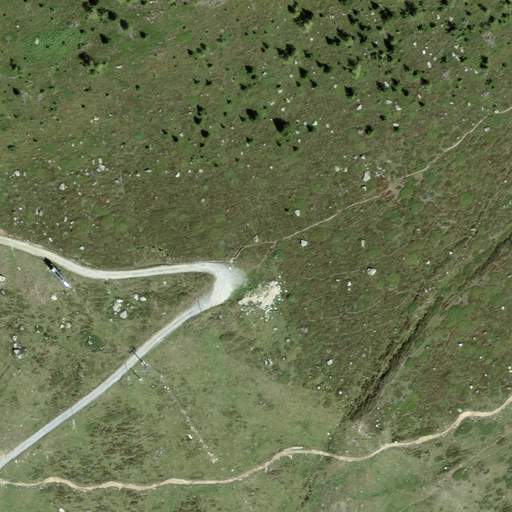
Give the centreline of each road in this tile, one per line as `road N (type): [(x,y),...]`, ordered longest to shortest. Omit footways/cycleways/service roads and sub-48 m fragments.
road 1 (track): [(4,460),(209,301),(224,284),(223,272)]
road 2 (track): [(223,272),(206,266),(117,275),(0,239)]
